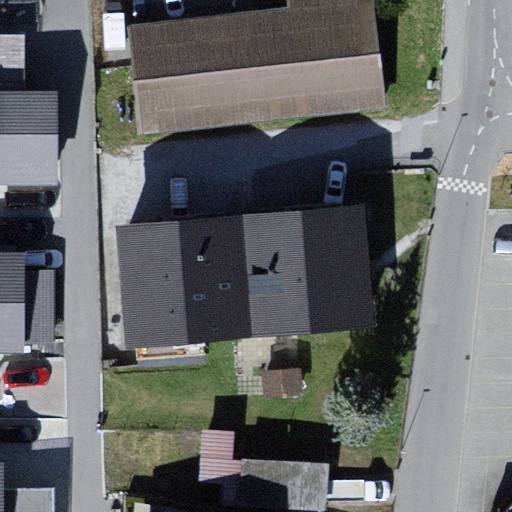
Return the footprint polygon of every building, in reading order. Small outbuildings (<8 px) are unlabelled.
[(125,29),(134,133),(367,111),(357,8),(125,29)] [(0,70),(27,70),(25,27),(0,27),(0,70)] [(340,220),(236,226),(241,332),(346,327),(340,220)] [(131,338),(241,332),(236,226),(125,231),(131,338)] [(0,256),(0,355),(20,355),(21,256),(0,256)] [(201,490),(320,502),(324,462),(206,450),(201,490)]
